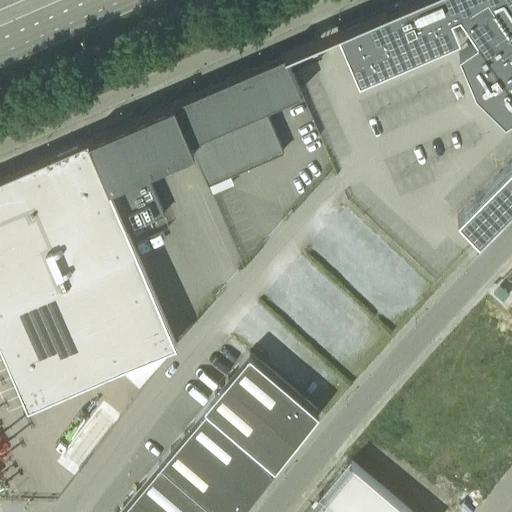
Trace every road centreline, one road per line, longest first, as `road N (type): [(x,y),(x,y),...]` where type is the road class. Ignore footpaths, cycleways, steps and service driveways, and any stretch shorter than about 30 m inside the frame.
road 1 (unclassified): [(332,0),(0,143)]
road 2 (unclassified): [(284,511),(511,253)]
road 3 (secondary): [(0,53),(120,0)]
